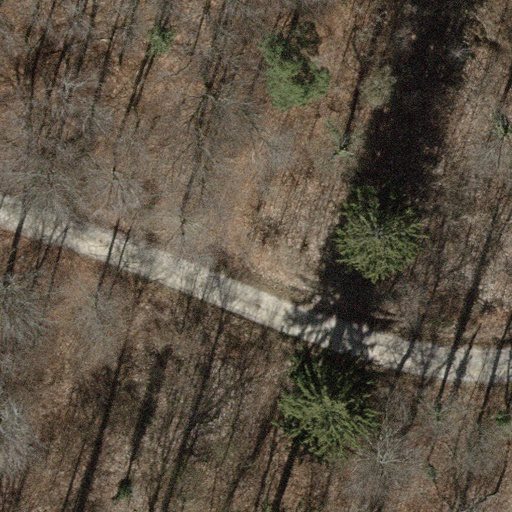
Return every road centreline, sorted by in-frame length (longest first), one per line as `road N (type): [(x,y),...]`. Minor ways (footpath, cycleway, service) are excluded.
road 1 (track): [(0,194),(214,272),(453,335),(511,327)]
road 2 (track): [(214,272),(320,75),(337,0)]
